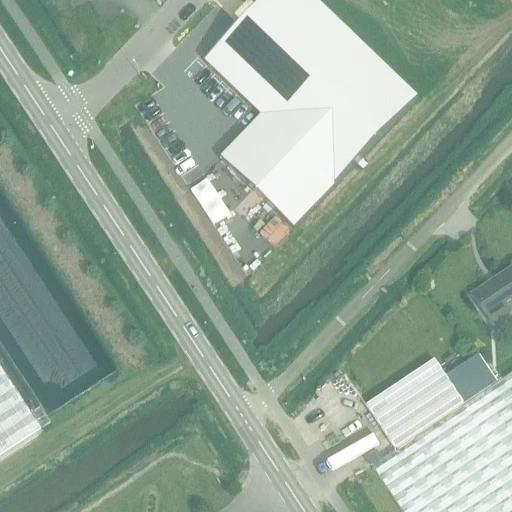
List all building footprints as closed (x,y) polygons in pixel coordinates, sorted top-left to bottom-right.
[(313,0),(264,0),(205,63),(262,118),(221,162),(294,231),(419,101),(313,0)] [(351,0),(370,17),(386,0),(351,0)] [(511,271),(497,282),(497,281),(489,286),(489,287),(473,297),(492,325),(511,310),(511,271)] [(435,363),(367,408),(392,448),(368,463),(400,511),(511,511),(511,369),(494,381),(488,371),(476,354),(443,376),(435,363)] [(0,460),(38,436),(0,377),(0,460)]
